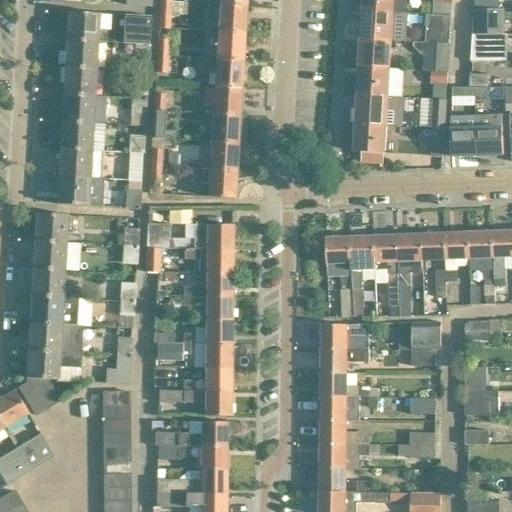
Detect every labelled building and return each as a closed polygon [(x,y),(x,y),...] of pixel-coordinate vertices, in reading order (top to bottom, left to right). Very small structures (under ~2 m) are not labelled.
[(363,0),(363,11),(394,12),(408,13),(394,12),(394,0),(363,0)] [(452,16),(452,0),(433,0),(433,14),(427,14),(452,16)] [(474,0),(475,9),(500,9),(499,0),(474,0)] [(160,1),(159,29),(170,30),(171,19),(171,14),(179,14),(187,15),(187,3),(172,2),(160,1)] [(219,17),(218,32),(245,33),(246,6),(208,4),(207,17),(219,17)] [(500,23),(500,10),(500,9),(475,9),(475,10),(475,22),(478,22),(497,23),(500,23)] [(361,38),(392,40),(407,41),(408,13),(394,12),(363,11),(361,38)] [(88,13),(68,12),(67,40),(96,42),(106,43),(107,30),(96,30),(97,14),(88,13)] [(425,42),(434,43),(450,44),(452,16),(427,14),(425,42)] [(124,37),(123,43),(135,44),(149,45),(151,17),(125,15),(124,37)] [(107,30),(106,43),(120,43),(121,31),(109,30),(107,30)] [(243,61),(245,33),(218,32),(216,59),(243,61)] [(502,62),(501,34),(496,34),(473,34),(472,62),(502,62)] [(359,67),(390,69),(392,41),(407,42),(407,41),(392,40),(361,38),(359,67)] [(67,40),(65,67),(94,69),(96,42),(67,40)] [(169,41),(158,40),(157,56),(169,56),(169,41)] [(424,71),(432,72),(448,72),(450,44),(434,43),(425,42),(425,55),(424,71)] [(135,61),(148,62),(149,45),(135,44),(134,61),(135,61)] [(168,73),(169,56),(157,56),(156,73),(168,73)] [(215,73),(215,87),(242,88),(243,61),(216,59),(197,58),(196,72),(215,73)] [(64,95),(93,97),(107,97),(93,96),(94,69),(65,67),(64,95)] [(389,96),(390,69),(359,67),(358,94),(389,96)] [(448,84),(448,72),(432,72),(432,83),(448,84)] [(489,74),(471,74),(470,88),(476,88),(489,88),(489,74)] [(133,80),(132,99),(146,100),(147,81),(133,80)] [(215,87),(213,114),(240,116),(242,88),(215,87)] [(453,89),(453,97),(476,96),(476,88),(470,88),(462,88),(454,88),(453,89)] [(489,88),(476,88),(476,96),(489,96),(489,88)] [(356,123),(387,125),(402,126),(404,98),(389,97),(389,96),(358,94),(356,123)] [(64,95),(63,106),(62,122),(91,124),(93,97),(64,95)] [(155,95),(154,111),(165,111),(166,95),(155,95)] [(145,117),(146,100),(132,99),(131,116),(145,117)] [(432,128),(445,129),(447,100),(433,99),(432,128)] [(154,111),(152,138),(164,139),(164,138),(174,139),(175,132),(164,131),(165,121),(165,111),(154,111)] [(239,128),(240,116),(213,114),(211,142),(238,144),(246,144),(247,128),(239,128)] [(477,128),(478,156),(504,155),(503,115),(476,116),(477,128)] [(476,116),(452,117),(451,129),(452,157),(478,156),(477,128),(476,116)] [(89,151),(91,124),(62,122),(60,149),(89,151)] [(385,154),(387,134),(387,125),(402,126),(387,125),(356,123),(354,152),(385,154)] [(444,146),(445,129),(432,128),(431,145),(444,146)] [(143,154),(143,149),(144,136),(130,135),(129,153),(140,153),(143,154)] [(211,142),(210,169),(237,171),(238,144),(211,142)] [(60,149),(59,177),(88,178),(89,151),(60,149)] [(151,166),(162,166),(163,150),(152,150),(151,166)] [(162,166),(151,166),(150,183),(161,183),(162,166)] [(235,199),(237,171),(210,169),(201,169),(200,184),(209,184),(208,197),(235,199)] [(59,177),(57,205),(77,206),(86,206),(102,207),(103,179),(88,178),(59,177)] [(139,209),(140,191),(127,190),(126,190),(126,209),(139,209)] [(37,213),(35,241),(66,243),(67,215),(65,215),(57,214),(37,213)] [(147,224),(146,249),(160,249),(168,249),(168,241),(169,228),(169,225),(147,224)] [(168,241),(168,249),(185,249),(185,250),(194,250),(233,250),(233,225),(213,225),(194,225),(194,241),(186,241),(168,241)] [(126,230),(125,246),(137,247),(138,230),(126,230)] [(511,231),(493,232),(494,257),(495,269),(495,279),(506,279),(506,257),(511,256),(511,231)] [(493,232),(470,233),(471,258),(494,257),(493,232)] [(447,259),(471,258),(470,233),(446,234),(447,259)] [(446,234),(422,235),(423,260),(447,259),(446,234)] [(422,235),(398,236),(399,261),(400,289),(411,289),(410,273),(424,273),(423,260),(422,235)] [(399,261),(398,236),(375,237),(376,262),(376,270),(389,270),(391,307),(401,306),(399,261)] [(352,263),(351,237),(327,238),(328,264),(352,263)] [(363,271),(376,270),(376,262),(375,237),(351,237),(352,263),(352,274),(353,287),(353,291),(364,291),(363,271)] [(35,241),(34,269),(64,270),(66,243),(35,241)] [(136,263),(137,247),(125,246),(124,263),(136,263)] [(146,249),(146,251),(145,272),(159,273),(160,249),(146,249)] [(201,259),(201,273),(232,273),(233,250),(185,250),(185,259),(201,259)] [(34,269),(32,296),(63,298),(63,297),(64,270),(34,269)] [(495,280),(495,279),(495,269),(484,269),(485,281),(486,281),(495,280)] [(447,270),(436,271),(437,297),(447,297),(447,282),(448,282),(447,270)] [(447,270),(448,282),(459,282),(458,270),(447,270)] [(232,297),(232,273),(201,273),(208,273),(208,286),(184,285),(184,296),(208,296),(232,297)] [(343,287),(353,287),(352,274),(342,275),(342,282),(343,287)] [(123,284),(122,301),(134,302),(135,285),(123,284)] [(63,297),(63,298),(32,296),(31,309),(27,309),(26,320),(31,320),(31,323),(61,325),(77,326),(78,298),(63,297)] [(232,320),(232,297),(208,296),(184,296),(184,307),(207,307),(207,320),(232,320)] [(487,296),(487,305),(496,305),(496,296),(487,296)] [(121,315),(121,317),(133,318),(134,302),(122,301),(121,315)] [(207,320),(207,344),(232,344),(232,320),(207,320)] [(414,350),(437,350),(442,350),(442,322),(413,323),(414,350)] [(470,322),(466,324),(466,342),(491,342),(491,322),(470,322)] [(83,326),(77,326),(61,325),(31,323),(29,351),(81,354),(83,326)] [(348,325),(343,325),(323,325),(322,349),(370,350),(370,337),(348,337),(348,325)] [(174,334),(154,333),(154,343),(156,343),(173,344),(174,334)] [(184,333),(184,344),(195,344),(195,333),(184,333)] [(119,339),(118,356),(131,356),(132,339),(119,339)] [(156,343),(154,343),(152,367),(181,367),(181,344),(173,344),(156,343)] [(195,355),(195,344),(184,344),(183,355),(195,355)] [(232,344),(207,344),(207,368),(232,368),(232,344)] [(370,362),(370,350),(322,349),(322,373),(348,373),(348,362),(370,362)] [(437,350),(414,350),(414,366),(437,366),(437,350)] [(28,380),(30,380),(47,381),(58,382),(59,367),(80,368),(81,354),(29,351),(28,380)] [(129,385),(131,356),(118,356),(117,370),(106,369),(105,384),(129,385)] [(207,368),(206,391),(231,392),(232,368),(207,368)] [(347,397),(348,373),(322,373),(322,397),(347,397)] [(48,409),(30,380),(28,380),(27,383),(20,388),(30,405),(37,416),(48,409)] [(47,381),(30,380),(48,409),(59,401),(47,381)] [(185,382),(185,391),(195,391),(195,382),(185,382)] [(371,386),(359,386),(359,397),(371,397),(371,386)] [(14,390),(0,399),(0,419),(5,428),(28,414),(14,390)] [(211,416),(231,416),(231,392),(206,391),(206,392),(195,391),(185,391),(159,391),(159,403),(206,403),(206,416),(211,416)] [(498,391),(466,391),(466,415),(498,415),(498,391)] [(102,393),(103,406),(129,406),(129,392),(102,393)] [(322,397),(322,421),(347,421),(359,421),(359,397),(347,397),(322,397)] [(411,414),(437,415),(437,399),(412,399),(411,414)] [(129,420),(129,406),(103,406),(103,420),(129,420)] [(129,433),(129,420),(103,420),(103,434),(129,433)] [(347,432),(347,421),(322,421),(321,444),(347,444),(370,445),(370,432),(347,432)] [(190,446),(200,446),(227,447),(227,422),(200,422),(200,435),(183,435),(183,433),(155,433),(155,446),(190,446)] [(466,445),(469,445),(490,445),(490,431),(466,431),(466,445)] [(130,447),(129,433),(103,434),(103,449),(104,449),(104,447),(130,447)] [(411,433),(411,446),(436,446),(436,434),(411,433)] [(17,448),(31,471),(54,457),(40,434),(17,448)] [(321,444),(321,468),(347,468),(361,469),(361,455),(370,455),(370,445),(347,444),(321,444)] [(399,456),(410,457),(410,458),(436,458),(436,446),(411,446),(400,445),(399,456)] [(158,446),(158,459),(179,460),(179,456),(190,456),(190,446),(158,446)] [(227,470),(227,447),(200,446),(200,470),(227,470)] [(130,461),(130,449),(130,447),(104,447),(104,449),(103,449),(103,461),(130,461)] [(0,471),(8,485),(31,471),(17,448),(0,458),(0,471)] [(103,461),(104,474),(130,474),(130,461),(103,461)] [(321,468),(321,492),(346,492),(346,469),(361,469),(347,468),(321,468)] [(227,470),(200,470),(200,482),(187,482),(187,480),(164,479),(157,479),(157,493),(201,494),(226,494),(227,470)] [(104,474),(104,488),(130,488),(130,474),(104,474)] [(358,481),(358,493),(369,493),(370,482),(358,481)] [(130,501),(130,488),(104,488),(104,502),(130,501)] [(15,491),(0,500),(0,511),(6,511),(22,503),(15,491)] [(357,511),(357,503),(392,504),(392,493),(369,493),(358,493),(346,492),(321,492),(320,511),(357,511)] [(199,506),(199,511),(226,511),(226,494),(201,494),(157,493),(157,507),(186,507),(186,506),(199,506)] [(411,511),(441,511),(442,494),(412,494),(411,511)] [(130,511),(130,501),(104,502),(104,511),(130,511)] [(469,501),(468,511),(500,511),(500,501),(469,501)] [(27,511),(22,503),(6,511),(27,511)]
